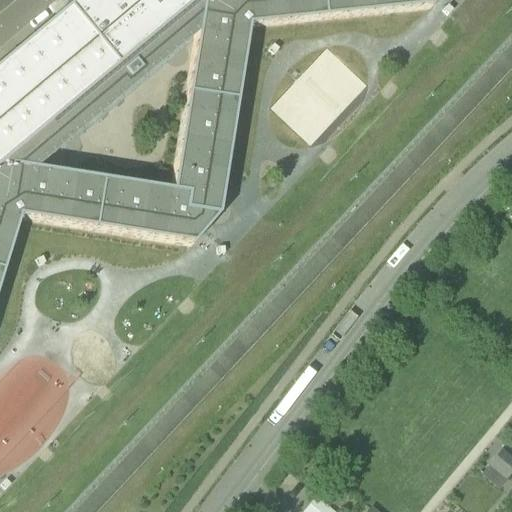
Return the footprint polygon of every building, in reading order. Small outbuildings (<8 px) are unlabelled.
[(77,0),(0,65),(0,166),(198,0),(77,0)] [(198,0),(0,166),(33,172),(194,38),(199,0),(198,0)] [(199,0),(194,38),(169,194),(185,196),(183,213),(216,219),(246,30),(430,11),(434,0),(199,0)] [(272,47),(268,52),(273,56),(277,51),(272,47)] [(0,166),(0,276),(17,221),(190,248),(216,219),(183,213),(185,196),(169,194),(33,172),(0,166)] [(500,490),(511,476),(511,467),(499,455),(482,474),(500,490)]
